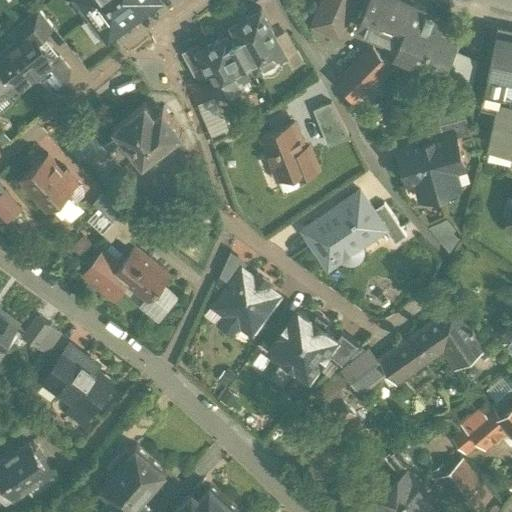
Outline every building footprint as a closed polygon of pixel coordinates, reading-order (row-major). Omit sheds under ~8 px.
[(114,0),(101,0),(93,6),(113,32),(131,20),(128,16),(127,17),(114,0)] [(114,0),(127,17),(128,16),(149,0),(114,0)] [(355,0),(329,0),(325,10),(321,8),(314,23),(340,34),(355,0)] [(416,1),(413,0),(367,0),(359,21),(400,38),(416,1)] [(462,26),(424,10),(426,5),(416,1),(400,38),(395,49),(417,57),(414,63),(428,69),(431,63),(444,69),(453,47),(462,26)] [(54,25),(39,6),(23,20),(29,28),(30,27),(39,37),(54,25)] [(285,50),(261,6),(233,22),(241,35),(231,40),(227,33),(200,47),(210,68),(220,86),(248,71),(244,63),(253,58),(257,66),(285,50)] [(23,20),(8,31),(15,39),(29,28),(23,20)] [(511,29),(498,26),(489,70),(511,74),(511,29)] [(15,39),(0,51),(0,92),(5,88),(9,93),(37,71),(54,57),(53,55),(39,37),(30,27),(29,28),(15,39)] [(373,43),(341,75),(361,114),(402,73),(373,43)] [(200,47),(199,44),(184,52),(195,76),(210,68),(200,47)] [(479,58),(453,47),(444,69),(442,73),(473,86),(479,58)] [(56,55),(55,54),(53,55),(54,57),(37,71),(52,90),(69,76),(70,75),(69,74),(69,69),(70,68),(70,67),(60,54),(59,55),(56,55)] [(511,74),(489,70),(482,104),(501,109),(508,110),(510,103),(511,95),(511,94),(511,74)] [(146,100),(114,125),(122,136),(111,144),(124,160),(135,151),(143,162),(184,131),(163,105),(155,112),(146,100)] [(332,100),(314,107),(327,141),(348,132),(332,100)] [(508,110),(501,109),(499,118),(497,117),(491,145),(511,149),(511,102),(510,103),(508,110)] [(466,115),(440,123),(443,134),(455,131),(457,136),(471,131),(466,115)] [(295,120),(262,133),(279,175),(295,169),(297,174),(318,165),(310,144),(305,146),(295,120)] [(443,134),(399,147),(409,182),(414,181),(418,183),(422,197),(459,186),(455,172),(457,168),(465,166),(457,136),(455,131),(443,134)] [(63,169),(48,152),(21,175),(48,207),(54,203),(62,213),(79,198),(71,188),(79,181),(66,167),(63,169)] [(295,169),(279,175),(284,188),(287,190),(299,185),(300,182),(297,174),(295,169)] [(361,189),(331,209),(333,211),(320,220),(319,218),(303,228),(325,261),(339,251),(343,256),(346,259),(350,260),(354,260),(358,258),(361,255),(362,252),(362,247),(361,244),(358,239),(382,222),(374,209),(361,189)] [(123,208),(104,190),(94,202),(112,219),(123,208)] [(407,234),(385,201),(374,209),(382,222),(395,242),(407,234)] [(123,208),(112,219),(113,220),(103,232),(112,240),(117,234),(126,241),(142,223),(123,208)] [(447,216),(429,225),(450,250),(460,236),(457,234),(453,230),(456,228),(447,216)] [(136,244),(121,262),(105,249),(86,272),(116,295),(127,280),(147,296),(148,297),(161,282),(170,270),(136,244)] [(248,261),(232,249),(220,274),(231,283),(242,267),(243,267),(248,261)] [(243,267),(242,267),(231,283),(216,304),(228,313),(221,322),(233,332),(240,322),(253,331),(279,294),(243,267)] [(161,282),(148,297),(147,296),(141,303),(159,317),(177,295),(161,282)] [(0,352),(3,348),(0,346),(20,319),(0,305),(0,352)] [(455,305),(380,357),(388,369),(396,363),(404,374),(444,346),(456,362),(482,344),(472,330),(474,329),(473,326),(470,328),(455,305)] [(337,336),(299,308),(271,347),(283,355),(278,361),(293,372),(297,366),(309,375),(326,351),(338,336),(337,336)] [(39,314),(25,333),(38,343),(52,323),(39,314)] [(342,329),(337,336),(338,336),(326,351),(341,363),(356,349),(360,343),(342,329)] [(71,342),(44,379),(89,412),(112,381),(86,362),(90,356),(71,342)] [(369,345),(341,368),(361,393),(383,375),(389,370),(388,369),(380,357),(379,357),(369,345)] [(396,363),(388,369),(389,370),(383,375),(390,384),(396,380),(404,374),(396,363)] [(332,375),(311,394),(319,404),(342,386),(332,375)] [(511,388),(493,405),(502,414),(511,405),(511,388)] [(344,396),(326,411),(344,433),(354,424),(348,417),(356,410),(344,396)] [(493,405),(455,438),(466,451),(480,439),(486,446),(510,425),(511,426),(511,405),(502,414),(493,405)] [(30,438),(0,457),(0,480),(4,477),(14,493),(50,469),(50,468),(51,467),(41,452),(40,453),(30,438)] [(137,442),(127,453),(121,448),(107,464),(113,470),(101,483),(116,496),(104,510),(106,511),(127,511),(166,468),(137,442)] [(418,464),(401,444),(391,452),(406,469),(408,472),(418,464)] [(391,452),(389,450),(367,468),(384,488),(406,469),(391,452)] [(461,459),(440,475),(458,499),(479,483),(461,459)] [(443,511),(408,472),(406,469),(384,488),(370,501),(380,511),(443,511)] [(210,482),(199,494),(193,488),(171,511),(237,511),(240,509),(210,482)]
